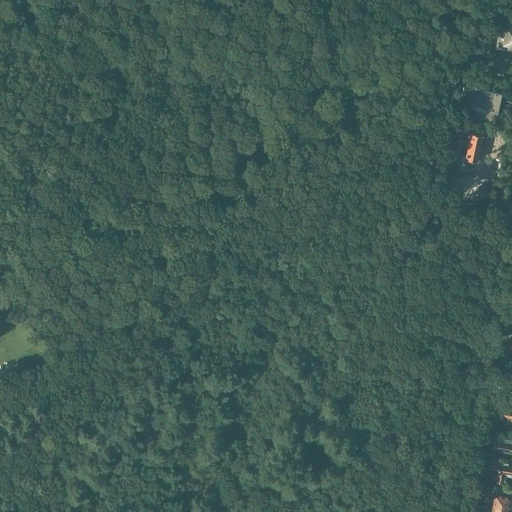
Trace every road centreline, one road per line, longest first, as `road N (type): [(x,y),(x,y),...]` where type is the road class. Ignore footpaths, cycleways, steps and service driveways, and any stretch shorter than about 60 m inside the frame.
road 1 (unclassified): [(0,277),(510,0)]
road 2 (unknown): [(421,511),(478,196),(435,183),(366,72),(314,101)]
road 3 (unknown): [(0,258),(314,101)]
road 4 (unclassified): [(479,372),(507,218)]
road 5 (unclassified): [(459,511),(479,372)]
